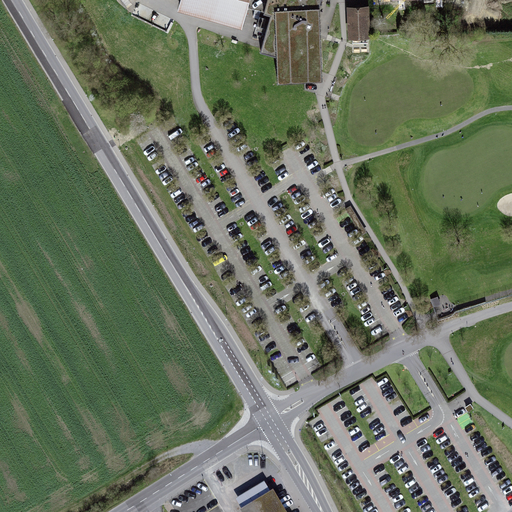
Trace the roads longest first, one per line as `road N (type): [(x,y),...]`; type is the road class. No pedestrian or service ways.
road 1 (secondary): [(264,418),(13,0)]
road 2 (tertiary): [(124,511),(264,418)]
